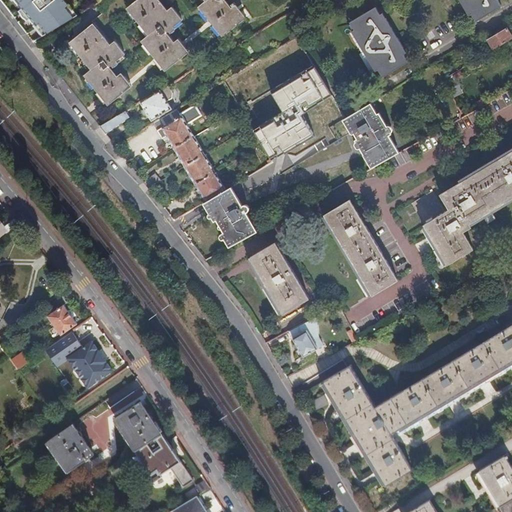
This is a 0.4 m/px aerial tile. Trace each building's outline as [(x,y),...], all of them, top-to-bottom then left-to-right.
[(34,23),(45,34),(46,33),(52,30),(73,17),(64,6),(67,4),(63,0),(14,0),(32,25),(34,23)] [(142,40),(166,70),(190,51),(179,39),(175,42),(167,32),(183,19),(172,6),(168,10),(159,0),(137,0),(127,8),(149,35),(142,40)] [(199,6),(223,35),(246,17),(236,4),(232,7),(225,0),(205,0),(206,0),(199,6)] [(472,13),(476,20),(501,6),(502,5),(499,0),(460,0),(462,1),(463,3),(469,14),(472,13)] [(379,68),(383,76),(409,61),(404,53),(407,52),(383,12),(381,13),(376,6),(351,21),(355,28),(352,30),(377,70),(379,68)] [(85,75),(109,105),(132,86),(122,74),(118,77),(111,67),(126,54),(116,41),(111,44),(94,23),(71,41),(93,69),(85,75)] [(511,37),(511,33),(508,27),(488,39),(494,48),(511,37)] [(317,64),(248,102),(264,130),(257,133),(274,164),(303,148),(307,157),(329,144),(325,136),(320,139),(306,115),(337,99),(317,64)] [(174,93),(170,85),(142,101),(153,120),(173,108),(168,101),(173,98),(174,95),(174,93)] [(345,116),(345,117),(357,138),(355,139),(364,153),(366,152),(374,165),(399,152),(388,133),(391,132),(379,111),(377,112),(371,101),(345,116)] [(168,135),(176,148),(196,136),(189,124),(203,116),(197,105),(182,114),(179,108),(153,123),(162,139),(168,135)] [(131,116),(127,110),(101,126),(106,133),(131,116)] [(337,141),(348,134),(340,121),(329,127),(337,141)] [(251,126),(249,127),(251,131),(249,132),(257,144),(260,141),(251,126)] [(205,153),(196,136),(176,148),(186,165),(205,153)] [(411,203),(450,264),(475,248),(464,231),(470,227),(469,223),(511,197),(511,150),(441,193),(450,208),(446,211),(432,190),(411,203)] [(205,153),(186,165),(196,183),(216,171),(206,153),(205,153)] [(226,189),(216,171),(196,183),(206,200),(226,189)] [(149,187),(161,180),(156,173),(145,181),(149,187)] [(226,189),(206,200),(209,206),(232,244),(257,230),(246,211),(248,210),(249,208),(249,207),(249,206),(248,205),(246,204),(245,204),(243,206),(234,192),(231,185),(226,189)] [(324,215),(372,295),(398,280),(350,200),(324,215)] [(0,234),(4,231),(7,235),(19,225),(14,219),(2,228),(0,225),(0,234)] [(250,256),(284,313),(309,298),(275,241),(250,256)] [(69,302),(63,295),(49,306),(53,312),(49,315),(57,328),(54,331),(57,336),(61,333),(62,335),(78,324),(65,305),(69,302)] [(307,321),(289,330),(299,348),(296,350),(300,357),(304,355),(304,356),(318,348),(307,329),(311,328),(307,321)] [(511,324),(374,409),(355,379),(331,391),(330,392),(386,485),(412,469),(406,459),(511,394),(511,324)] [(82,347),(72,332),(47,349),(58,366),(68,358),(88,388),(113,371),(106,362),(108,361),(100,349),(98,351),(91,341),(82,347)] [(23,352),(12,360),(18,369),(29,361),(23,352)] [(355,379),(348,367),(325,381),(331,391),(355,379)] [(317,409),(328,404),(324,395),(312,400),(317,409)] [(137,450),(163,433),(150,414),(141,401),(116,418),(137,450)] [(95,454),(74,423),(49,440),(70,471),(95,454)] [(137,450),(136,451),(154,478),(171,468),(183,487),(194,480),(163,433),(137,450)] [(511,439),(502,444),(506,451),(511,447),(511,439)] [(505,455),(480,470),(501,505),(511,497),(511,466),(506,457),(505,455)] [(198,486),(202,493),(210,488),(205,481),(198,486)] [(207,511),(197,496),(176,509),(178,511),(207,511)] [(511,511),(511,497),(501,505),(499,506),(502,511),(511,511)] [(435,511),(429,501),(409,511),(435,511)]
